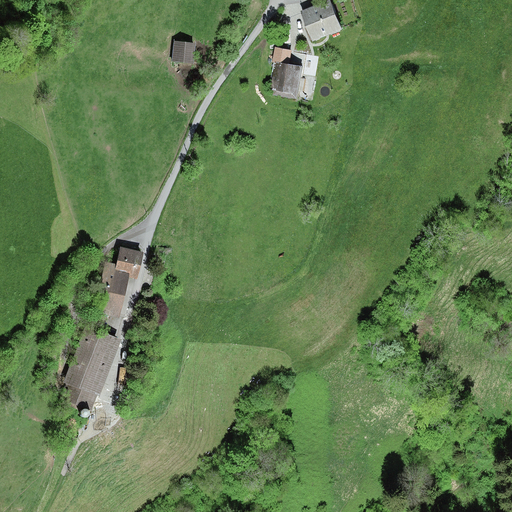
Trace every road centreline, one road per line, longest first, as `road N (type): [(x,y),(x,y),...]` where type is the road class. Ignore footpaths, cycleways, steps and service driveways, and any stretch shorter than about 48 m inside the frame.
road 1 (track): [(154,216),(108,419),(84,436),(65,472)]
road 2 (track): [(277,0),(221,77),(154,216)]
